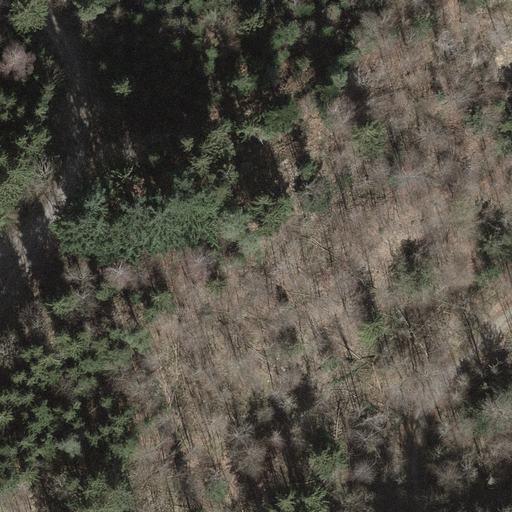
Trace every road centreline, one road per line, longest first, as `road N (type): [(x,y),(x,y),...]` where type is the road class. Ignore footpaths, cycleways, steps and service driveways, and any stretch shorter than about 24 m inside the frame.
road 1 (track): [(0,312),(70,194),(80,102),(30,0)]
road 2 (track): [(511,318),(439,385),(409,473),(430,511)]
